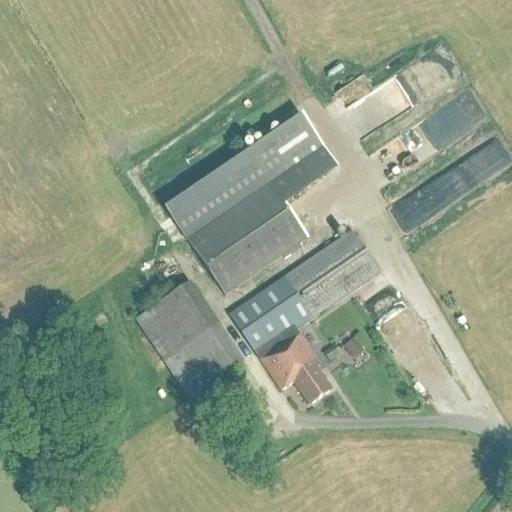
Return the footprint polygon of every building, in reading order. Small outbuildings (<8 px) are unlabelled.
[(377,128),(455,82),(452,76),(473,64),(462,46),(363,105),(377,128)] [(343,71),(361,62),(354,48),(336,57),(343,71)] [(385,69),(355,84),(361,97),(391,83),(385,69)] [(339,172),(302,118),(164,212),(224,299),(309,242),(286,208),(339,172)] [(441,157),(458,151),(449,129),(432,135),(441,157)] [(293,386),(308,408),(332,392),(316,369),(319,367),(298,336),(297,336),(294,332),(378,275),(351,234),(229,317),(257,358),(260,362),(281,394),(293,386)] [(190,284),(151,311),(206,390),(243,366),(190,284)] [(206,390),(151,311),(133,322),(197,416),(216,405),(206,390)] [(315,327),(301,330),(304,343),(318,341),(315,327)] [(321,357),(328,365),(340,356),(333,347),(321,357)] [(120,430),(106,396),(90,403),(103,436),(120,430)]
